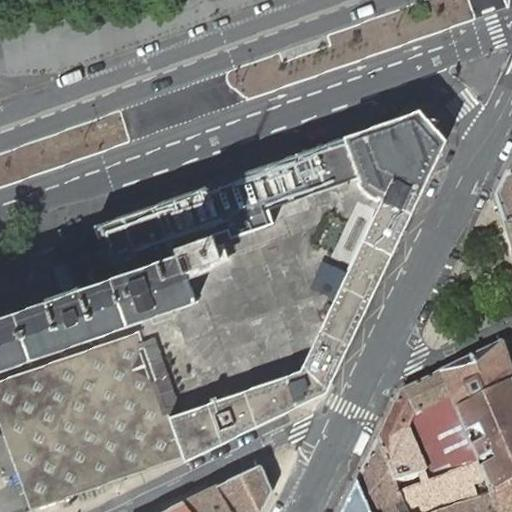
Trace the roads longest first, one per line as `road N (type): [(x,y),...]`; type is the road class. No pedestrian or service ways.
road 1 (secondary): [(361,0),(0,133)]
road 2 (secondary): [(0,206),(360,76)]
road 3 (residential): [(342,443),(299,429),(126,511)]
road 4 (residential): [(475,170),(387,354)]
road 5 (unclassified): [(360,76),(444,89),(463,103),(475,170)]
road 6 (secondary): [(360,76),(511,22)]
road 7 (residential): [(387,354),(416,369),(511,324)]
